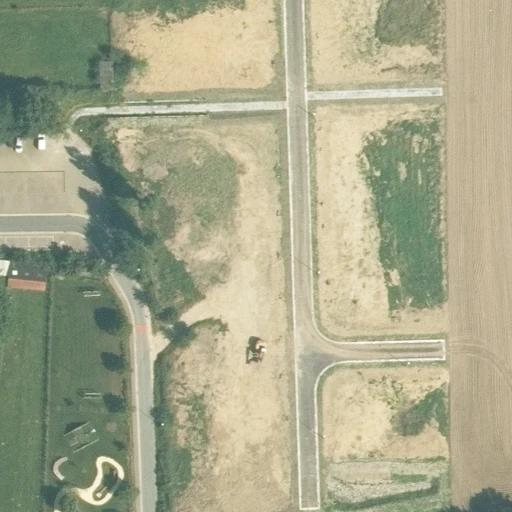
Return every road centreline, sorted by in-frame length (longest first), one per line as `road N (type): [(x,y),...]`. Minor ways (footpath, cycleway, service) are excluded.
road 1 (residential): [(151,511),(140,317),(131,290),(91,230),(0,225)]
road 2 (residential): [(303,355),(292,0)]
road 3 (residential): [(307,507),(303,355)]
road 4 (residential): [(436,352),(303,355)]
